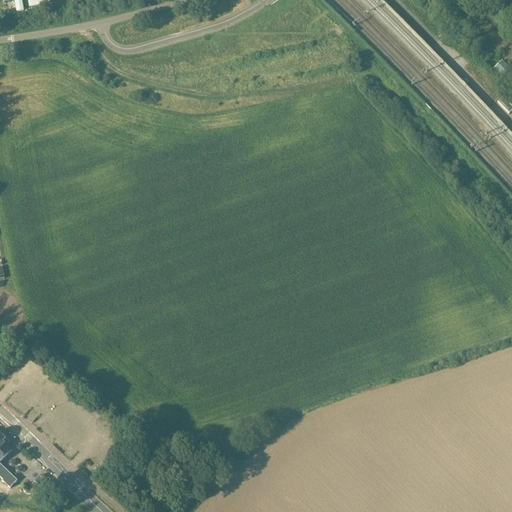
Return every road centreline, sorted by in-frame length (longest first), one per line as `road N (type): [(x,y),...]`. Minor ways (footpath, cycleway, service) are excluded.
road 1 (track): [(83,26),(106,64),(170,88),(223,94),(330,85),(339,92)]
road 2 (primary): [(102,511),(0,409)]
